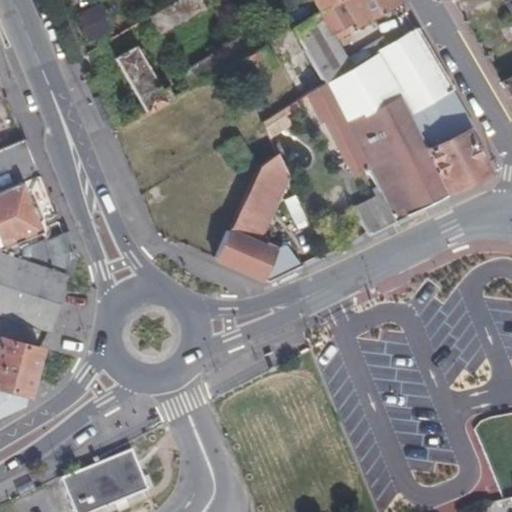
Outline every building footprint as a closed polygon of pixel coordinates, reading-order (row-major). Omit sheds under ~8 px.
[(202,6),(197,0),(168,0),(145,14),(157,33),(202,6)] [(390,15),(400,8),(395,0),(330,0),(315,9),(289,25),(321,81),(352,63),(350,60),(346,62),(330,34),(351,21),(354,24),(384,5),(390,15)] [(310,0),(315,9),(330,0),(310,0)] [(85,40),(110,30),(99,3),(74,13),(85,40)] [(289,25),(263,39),(297,96),(302,93),(321,81),(289,25)] [(447,88),(412,28),(404,32),(386,43),(356,61),(352,63),(321,81),(340,118),(359,108),(360,111),(395,94),(405,113),(447,88)] [(179,71),(187,85),(226,61),(247,49),(239,35),(179,71)] [(353,54),(356,61),(386,43),(382,38),(353,54)] [(112,56),(142,111),(168,96),(162,86),(157,88),(141,60),(142,55),(138,46),(134,47),(132,44),(112,56)] [(247,49),(226,61),(237,80),(247,74),(250,79),(260,74),(258,71),(257,68),(267,62),(256,44),(247,49)] [(511,71),(497,79),(511,103),(511,71)] [(363,164),(351,141),(340,118),(321,81),(302,93),(315,119),(321,117),(348,172),(363,164)] [(405,113),(444,190),(484,171),(464,130),(470,127),(447,88),(405,113)] [(443,191),(444,190),(405,113),(395,94),(360,111),(359,108),(340,118),(351,141),(357,138),(379,182),(374,185),(391,218),(444,193),(443,191)] [(20,135),(0,143),(0,315),(41,328),(44,329),(68,251),(59,230),(41,239),(45,251),(42,265),(17,257),(18,247),(14,237),(36,229),(32,219),(51,210),(20,135)] [(255,164),(224,227),(251,239),(284,169),(274,151),(255,164)] [(355,203),(368,229),(386,220),(373,194),(355,203)] [(263,278),(296,263),(282,244),(276,242),(269,247),(251,239),(224,227),(209,255),(263,278)] [(0,335),(0,413),(20,404),(36,345),(0,335)] [(129,444),(61,472),(59,473),(74,511),(88,511),(148,487),(139,468),(129,444)]
